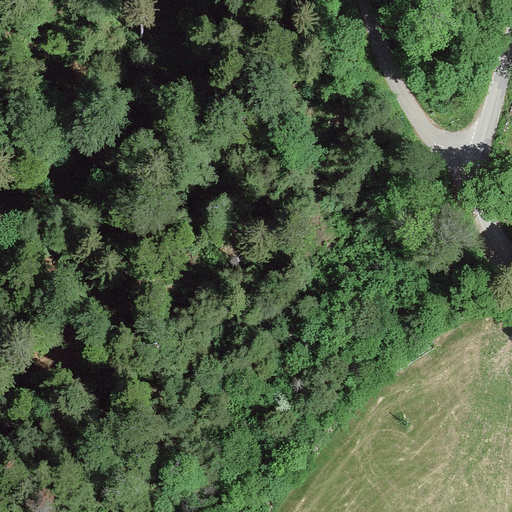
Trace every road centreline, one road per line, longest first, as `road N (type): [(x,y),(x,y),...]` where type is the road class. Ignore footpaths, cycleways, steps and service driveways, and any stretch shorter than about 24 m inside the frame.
road 1 (unclassified): [(511,260),(470,190),(511,48)]
road 2 (track): [(470,190),(377,50),(364,0)]
